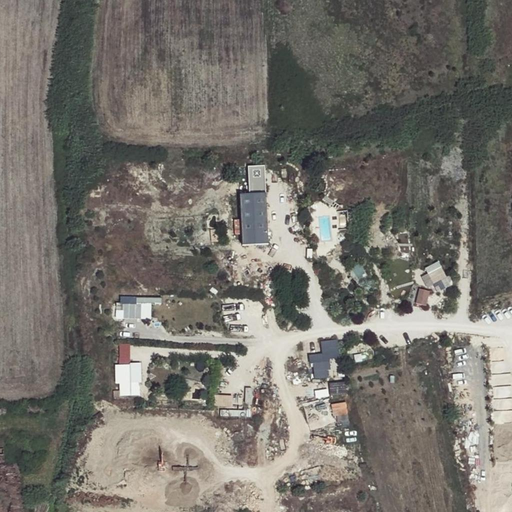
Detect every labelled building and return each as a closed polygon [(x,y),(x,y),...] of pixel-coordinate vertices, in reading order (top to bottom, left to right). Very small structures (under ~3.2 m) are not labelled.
[(241,193),(243,244),(272,243),(268,163),(252,164),(253,192),(241,193)] [(243,191),(252,191),(251,165),(242,166),(243,191)] [(299,217),(288,220),(292,241),(303,239),(299,217)] [(428,267),(430,272),(424,275),(430,286),(450,275),(442,260),(428,267)] [(430,304),(431,288),(420,287),(419,303),(430,304)] [(123,295),(123,318),(154,318),(154,302),(138,302),(138,295),(123,295)] [(341,338),(322,340),(324,352),(312,353),(314,378),(331,376),(330,356),(342,355),(341,338)] [(121,342),(121,362),(133,362),(133,342),(121,342)] [(143,362),(117,362),(117,382),(121,382),(121,394),(143,394),(143,362)] [(332,382),(333,394),(348,392),(347,381),(332,382)] [(349,401),(334,402),(335,416),(340,416),(341,425),(351,424),(349,401)]
